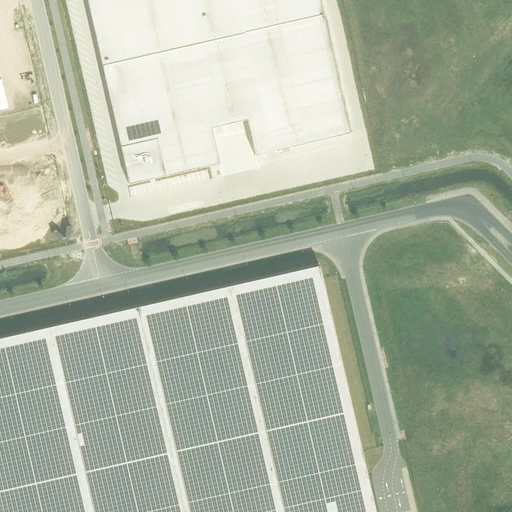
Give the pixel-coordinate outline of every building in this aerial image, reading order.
[(69,0),(62,26),(71,29),(78,0),(69,0)] [(86,0),(128,183),(219,162),(211,127),(246,119),(254,154),(352,132),(322,0),(86,0)] [(375,266),(393,345),(469,327),(503,319),(508,341),(511,340),(511,296),(491,275),(447,232),(388,246),(387,246),(385,247),(384,248),(383,248),(381,249),(380,250),(379,251),(378,253),(377,254),(377,255),(376,257),(376,258),(375,260),(375,262),(375,263),(375,265),(376,266),(375,266)] [(137,306),(183,511),(375,511),(319,264),(137,306)] [(0,337),(0,511),(183,511),(137,306),(0,337)] [(505,342),(508,341),(503,319),(469,327),(474,349),(505,342)] [(469,327),(393,345),(421,468),(497,450),(474,349),(469,327)] [(511,511),(497,450),(421,468),(431,511),(511,511)]
